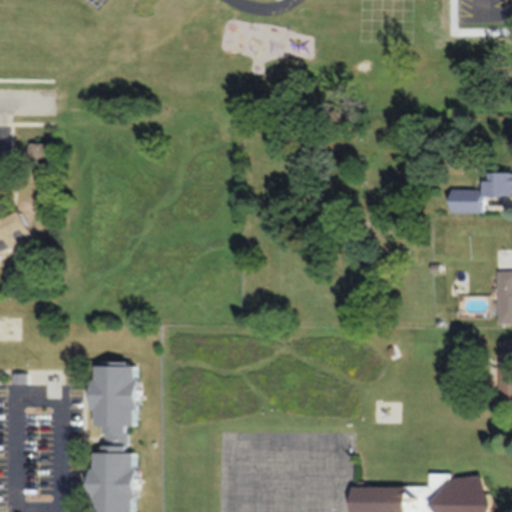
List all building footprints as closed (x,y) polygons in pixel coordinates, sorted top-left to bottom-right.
[(49,143),(30,143),(30,163),(49,163),(49,143)] [(489,213),(489,195),(511,195),(511,172),(490,172),(490,190),(457,189),(457,212),(489,213)] [(0,257),(38,240),(26,212),(0,224),(0,257)] [(501,323),(511,323),(511,270),(501,270),(501,323)] [(511,340),(500,341),(500,400),(511,399),(511,340)] [(94,511),(105,511),(138,511),(139,453),(129,453),(129,426),(139,426),(140,363),(96,363),(95,425),(106,425),(106,453),(95,453),(94,511)] [(353,486),(353,511),(442,511),(490,511),(490,475),(431,475),(431,486),(353,486)]
